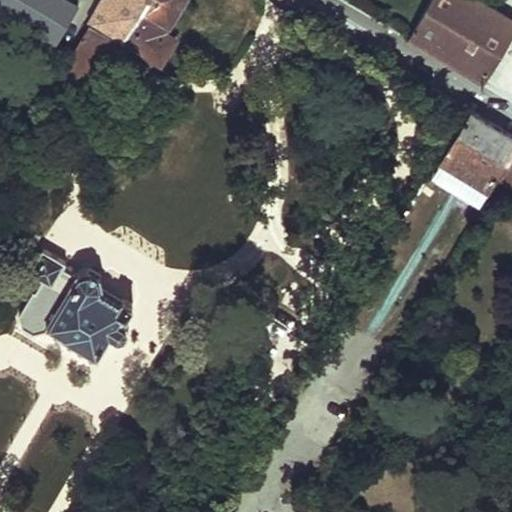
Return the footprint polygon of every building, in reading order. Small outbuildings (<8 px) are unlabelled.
[(0,0),(61,33),(78,0),(0,0)] [(125,40),(148,0),(103,0),(91,22),(121,40),(123,42),(125,40)] [(148,0),(125,40),(162,62),(176,39),(165,32),(183,0),(148,0)] [(511,18),(480,0),(429,0),(408,35),(456,63),(482,79),(511,29),(511,18)] [(91,22),(76,47),(106,65),(121,40),(91,22)] [(90,90),(106,65),(76,47),(60,72),(69,77),(90,90)] [(60,72),(43,101),(52,105),(69,77),(60,72)] [(490,190),(506,161),(508,162),(511,153),(511,134),(492,122),(470,109),(440,159),(490,190)] [(511,180),(511,156),(502,175),(511,180)] [(43,246),(28,270),(42,278),(36,288),(34,287),(19,312),(21,322),(22,325),(34,332),(46,329),(49,324),(63,334),(62,335),(97,356),(98,355),(110,335),(117,339),(125,337),(128,331),(126,323),(120,319),(124,313),(126,315),(133,304),(123,297),(121,300),(101,288),(103,285),(100,274),(89,267),(78,269),(77,272),(65,265),(67,260),(43,246)]
